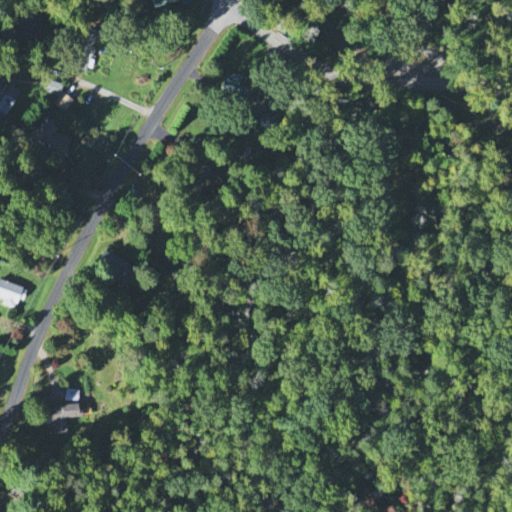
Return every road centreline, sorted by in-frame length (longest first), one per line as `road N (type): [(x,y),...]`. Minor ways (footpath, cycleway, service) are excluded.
road 1 (residential): [(0,432),(65,276),(229,4)]
road 2 (secondary): [(511,95),(472,84),(344,80),(278,43),(227,0)]
